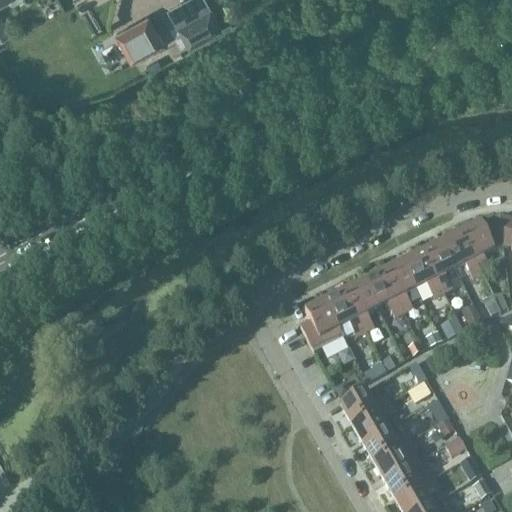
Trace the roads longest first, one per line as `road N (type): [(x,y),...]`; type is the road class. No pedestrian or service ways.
road 1 (residential): [(366,511),(244,301),(428,209),(511,192)]
road 2 (tertiary): [(118,210),(380,79),(511,51)]
road 3 (tertiary): [(0,293),(118,210)]
road 4 (tertiary): [(118,210),(96,213),(0,264)]
